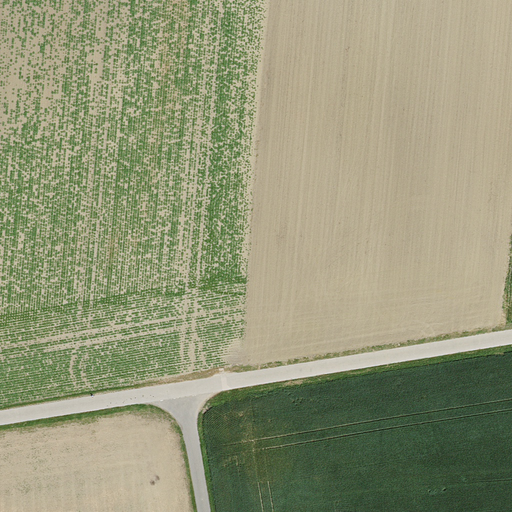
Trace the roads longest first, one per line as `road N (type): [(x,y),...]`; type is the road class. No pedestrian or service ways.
road 1 (track): [(185,388),(511,336)]
road 2 (track): [(0,418),(185,388)]
road 3 (track): [(205,511),(185,388)]
